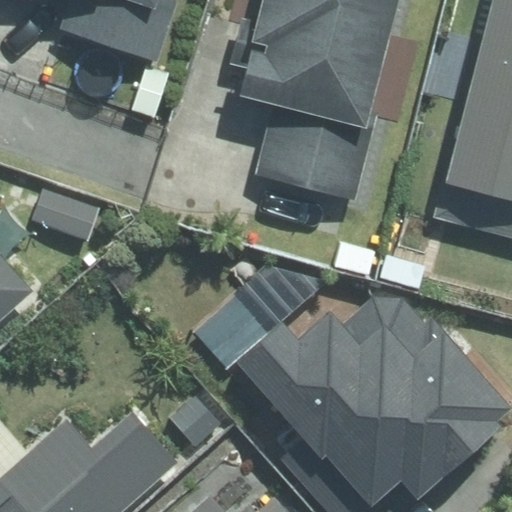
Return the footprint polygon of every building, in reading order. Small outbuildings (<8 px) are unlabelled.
[(267,0),(246,90),(282,99),(264,170),(361,194),(410,0),(267,0)] [(511,0),(498,0),(447,212),(511,227),(511,0)] [(103,196),(39,183),(30,228),(94,241),(103,196)] [(0,325),(40,290),(0,246),(0,325)] [(297,305),(329,274),(269,259),(233,294),(270,332),(297,305)] [(332,304),(244,375),(356,511),(388,511),(417,489),(425,498),(511,420),(511,408),(406,289),(356,333),(332,304)] [(0,511),(130,511),(183,467),(112,384),(6,475),(0,468),(0,511)] [(266,511),(236,479),(198,511),(266,511)]
